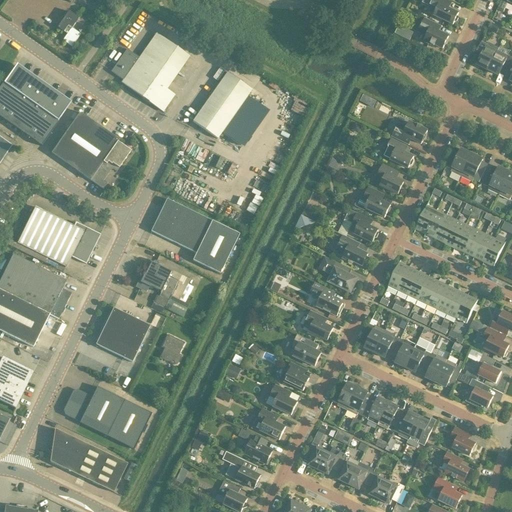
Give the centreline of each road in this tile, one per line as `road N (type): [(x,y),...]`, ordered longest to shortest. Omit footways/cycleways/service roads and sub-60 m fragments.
road 1 (unclassified): [(0,23),(150,129),(160,150),(157,170),(130,223)]
road 2 (unclassified): [(130,223),(13,471)]
road 3 (residential): [(507,434),(336,355)]
road 4 (unclassified): [(0,201),(18,175),(44,170),(130,223)]
road 5 (residential): [(393,237),(459,104)]
road 6 (residential): [(282,475),(336,355)]
road 7 (residential): [(511,295),(393,237)]
road 8 (residential): [(336,355),(393,237)]
road 9 (residential): [(459,104),(443,89),(484,0)]
